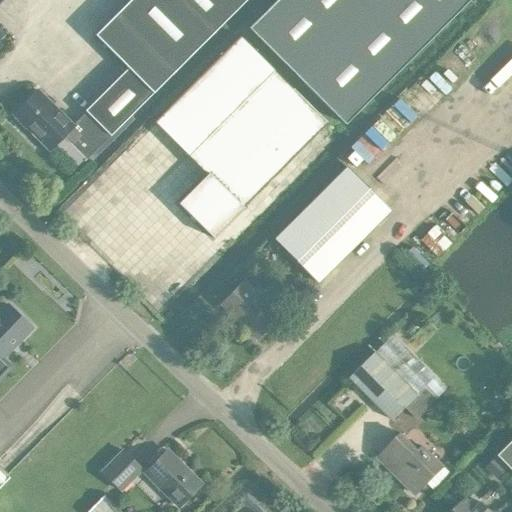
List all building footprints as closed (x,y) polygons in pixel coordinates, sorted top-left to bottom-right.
[(110,135),(153,93),(212,34),(176,0),(129,0),(95,35),(127,68),(85,110),(86,111),(110,135)] [(176,0),(212,34),(245,0),(176,0)] [(296,76),(372,0),(276,0),(248,28),(296,76)] [(372,0),(296,76),(344,124),(468,0),(372,0)] [(179,203),(213,237),(327,123),(240,36),(154,122),(207,175),(179,203)] [(72,125),(37,90),(13,114),(14,115),(11,118),(25,132),(28,129),(48,150),(63,136),(85,158),(83,160),(84,161),(110,135),(86,111),(72,125)] [(274,239),(317,282),(389,210),(345,167),(274,239)] [(220,304),(256,339),(279,316),(243,280),(220,304)] [(0,380),(13,366),(3,357),(31,328),(7,305),(0,312),(0,311),(0,380)] [(350,379),(393,421),(405,409),(417,421),(447,390),(394,336),(350,379)] [(419,451),(403,434),(379,458),(416,494),(443,467),(423,447),(419,451)] [(511,442),(499,455),(511,467),(511,442)] [(100,470),(122,492),(143,471),(121,449),(100,470)] [(178,508),(200,484),(186,471),(185,472),(165,452),(144,474),(178,508)] [(87,511),(120,511),(103,496),(87,511)] [(493,511),(482,500),(476,506),(467,497),(452,511),(493,511)]
